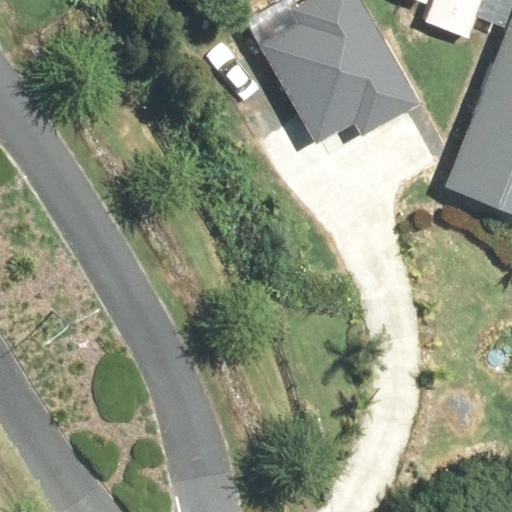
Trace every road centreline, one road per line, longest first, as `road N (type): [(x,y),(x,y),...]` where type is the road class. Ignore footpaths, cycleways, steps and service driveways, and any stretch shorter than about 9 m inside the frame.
road 1 (residential): [(0,98),(54,166),(176,384),(210,511)]
road 2 (residential): [(91,511),(0,371)]
